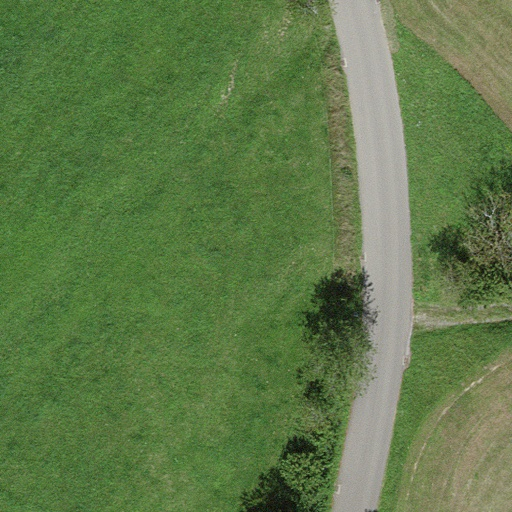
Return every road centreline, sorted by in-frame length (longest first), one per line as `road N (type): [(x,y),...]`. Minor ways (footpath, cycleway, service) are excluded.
road 1 (unclassified): [(369,0),(395,186),(391,371),(364,511)]
road 2 (track): [(392,333),(511,314)]
